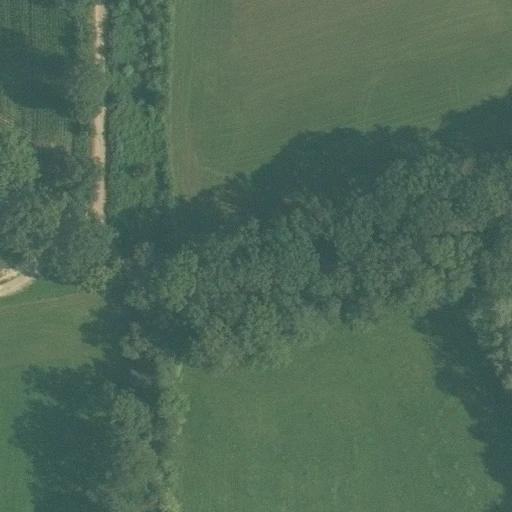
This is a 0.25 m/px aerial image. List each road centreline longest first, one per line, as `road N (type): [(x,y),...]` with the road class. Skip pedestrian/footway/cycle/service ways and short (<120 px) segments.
road 1 (track): [(104,0),(96,189),(105,252),(130,278),(175,296),(239,299),(511,226)]
road 2 (track): [(113,265),(77,254),(0,209)]
